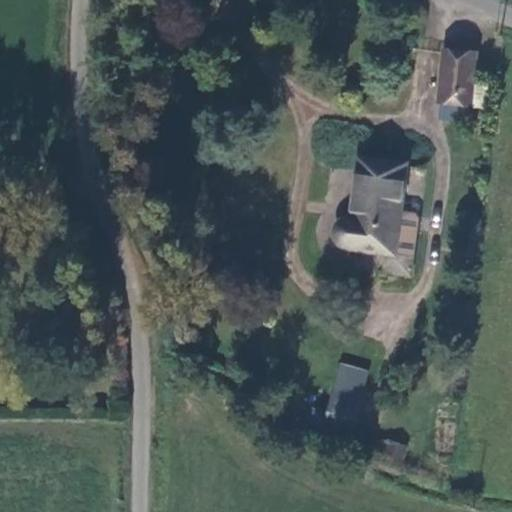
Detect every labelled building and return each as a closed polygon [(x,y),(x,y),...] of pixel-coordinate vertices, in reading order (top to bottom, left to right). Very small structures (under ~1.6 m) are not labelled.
[(469,104),(475,48),(443,45),(437,101),(469,104)] [(398,223),(405,160),(359,155),(350,216),(343,217),(337,221),(333,225),(332,232),(335,238),(341,242),(391,250),(394,250),(398,223)] [(421,226),(398,223),(394,250),(391,250),(388,268),(414,271),(421,226)] [(350,427),(370,373),(341,362),(321,416),(350,427)] [(376,454),(402,461),(407,445),(381,438),(376,454)]
